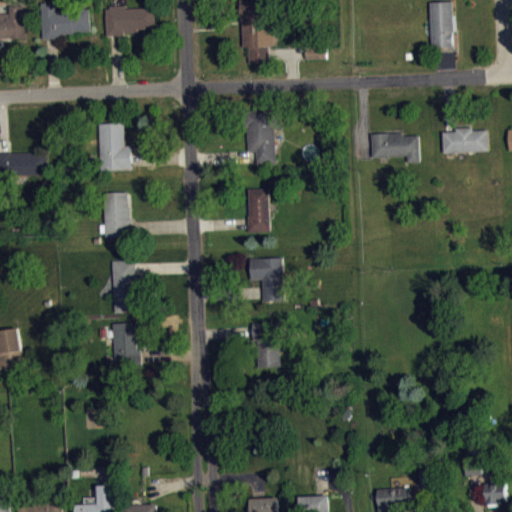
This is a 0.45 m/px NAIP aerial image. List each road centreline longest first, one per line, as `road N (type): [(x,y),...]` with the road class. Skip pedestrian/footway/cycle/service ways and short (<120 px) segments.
road 1 (residential): [(0,95),(511,72)]
road 2 (residential): [(206,511),(185,0)]
